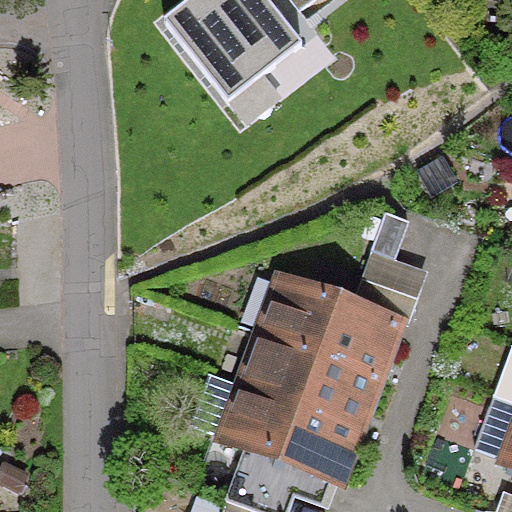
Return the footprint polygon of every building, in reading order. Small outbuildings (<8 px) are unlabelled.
[(178,0),(151,21),(209,95),(212,93),(208,88),(242,62),(245,66),(300,23),(293,13),(309,0),(178,0)] [(389,262),(402,227),(380,219),(367,254),(389,262)] [(349,302),(350,302),(346,311),(391,328),(402,332),(422,276),(366,256),(349,302)] [(321,302),(275,285),(256,338),(372,380),(391,328),(346,311),(350,302),(349,302),(324,292),(321,302)] [(237,389),(353,432),(372,380),(256,338),(237,389)] [(333,484),(353,432),(237,389),(218,442),(241,451),(288,468),(333,484)] [(511,431),(500,465),(511,469),(511,431)] [(278,495),(288,468),(241,451),(231,478),(278,495)] [(231,478),(221,505),(239,511),(272,511),(278,495),(231,478)] [(511,511),(511,500),(497,496),(491,511),(511,511)]
